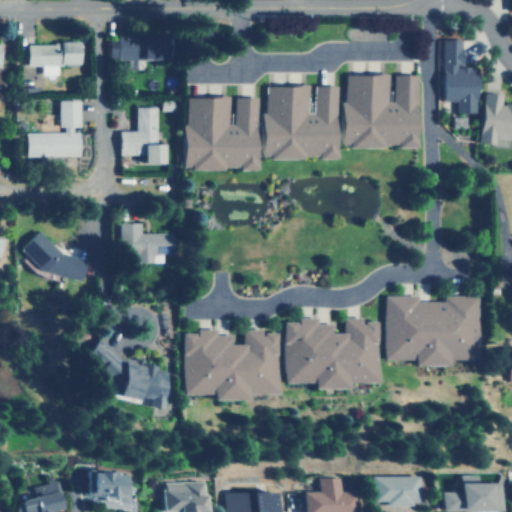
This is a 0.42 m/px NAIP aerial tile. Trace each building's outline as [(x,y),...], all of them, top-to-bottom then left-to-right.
[(161,59),(162,36),(114,34),(113,58),(127,59),(126,67),(134,67),(134,58),(161,59)] [(474,112),(474,66),(459,66),(459,39),(441,39),(441,100),(455,100),(455,112),(474,112)] [(24,42),(25,65),(40,65),(40,74),(55,74),(55,63),(76,63),(76,41),(24,42)] [(414,145),(414,73),(389,73),(389,72),(340,73),(341,146),(414,145)] [(335,157),(335,84),(309,84),(261,84),(262,157),(335,157)] [(511,102),(499,101),(500,94),(483,91),(476,141),(493,144),(495,134),(511,137),(511,102)] [(255,96),(232,96),(232,122),(227,122),(227,95),(184,95),(184,122),(180,122),(181,168),(255,168),(255,96)] [(77,98),(56,99),(57,130),(23,130),(24,155),(76,155),(76,128),(77,128),(77,98)] [(155,106),(134,106),(134,129),(117,129),(117,153),(139,153),(139,161),(161,161),(161,142),(154,142),(155,106)] [(169,231),(138,232),(138,221),(117,222),(117,249),(127,249),(127,254),(135,253),(135,261),(150,261),(150,253),(169,253),(169,231)] [(83,258),(58,252),(36,229),(17,247),(38,270),(78,279),(83,258)] [(382,294),(382,359),(411,358),(411,363),(446,363),(446,358),(474,358),(474,294),(441,294),(441,299),(416,299),(416,294),(382,294)] [(280,382),(310,382),(310,387),(345,387),(345,381),(375,381),(375,319),(360,319),(360,316),(341,316),(341,331),(330,331),(330,322),(315,322),(315,317),(296,317),(296,320),(281,320),(280,382)] [(274,392),(274,331),(261,331),(261,327),(240,327),(241,342),(231,343),(231,333),(215,333),(215,327),(195,328),(195,331),(181,331),(181,393),(210,393),(210,399),(244,398),(244,392),(274,392)] [(156,407),(163,371),(158,370),(148,362),(115,355),(93,336),(80,351),(79,356),(91,367),(91,371),(101,379),(108,381),(112,385),(111,394),(130,398),(133,395),(144,397),(143,405),(156,407)] [(88,469),(86,494),(101,496),(100,505),(129,508),(131,486),(126,486),(127,473),(88,469)] [(417,503),(417,474),(370,475),(370,500),(381,500),(381,504),(417,503)] [(438,511),(496,509),(496,481),(476,481),(476,474),(456,474),(456,489),(437,490),(438,511)] [(354,511),(355,491),(339,491),(339,477),(317,476),(317,490),(301,490),(300,511),(354,511)] [(43,511),(43,510),(57,507),(55,500),(58,500),(54,479),(29,484),(31,495),(17,498),(19,511),(43,511)] [(161,511),(201,511),(200,480),(160,480),(161,511)] [(271,511),(272,491),(221,490),(221,511),(271,511)]
